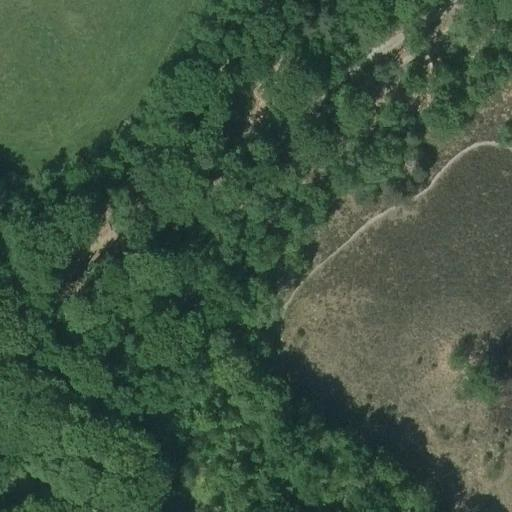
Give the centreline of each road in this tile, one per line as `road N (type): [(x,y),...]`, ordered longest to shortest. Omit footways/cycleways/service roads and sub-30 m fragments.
road 1 (unknown): [(216,511),(0,372)]
road 2 (track): [(170,511),(0,400)]
